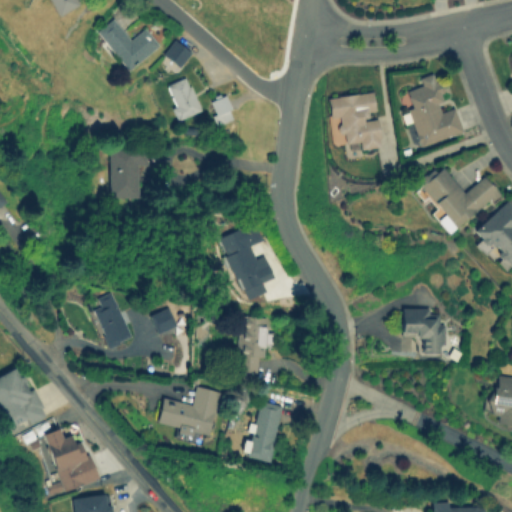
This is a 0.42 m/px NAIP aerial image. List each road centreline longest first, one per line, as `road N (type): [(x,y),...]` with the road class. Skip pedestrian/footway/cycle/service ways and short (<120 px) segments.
road 1 (residential): [(318,438),(338,343),(326,296),(288,230),(281,182),(306,0)]
road 2 (tertiary): [(172,511),(0,309)]
road 3 (residential): [(511,17),(461,31),(363,39),(302,32)]
road 4 (residential): [(335,376),(511,464)]
road 5 (residential): [(293,106),(247,80),(157,0)]
road 6 (residential): [(461,31),(511,144)]
